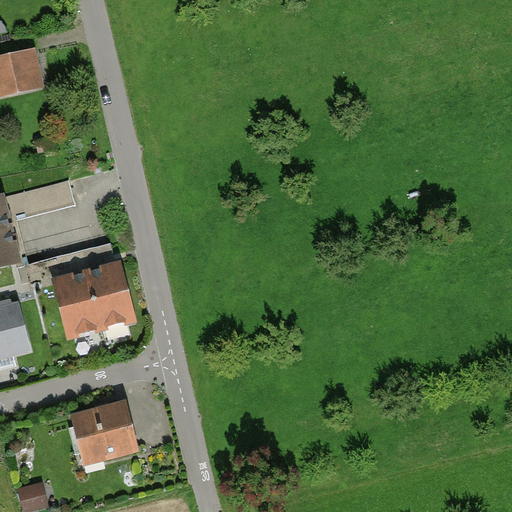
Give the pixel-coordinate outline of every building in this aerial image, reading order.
[(47,49),(0,59),(0,94),(1,101),(56,89),(47,49)] [(0,274),(31,269),(19,200),(0,203),(0,274)] [(136,266),(61,286),(75,341),(151,321),(136,266)] [(26,304),(0,312),(0,365),(41,354),(26,304)] [(140,410),(73,425),(84,471),(151,456),(140,410)] [(20,489),(26,511),(30,511),(52,505),(45,481),(20,489)]
